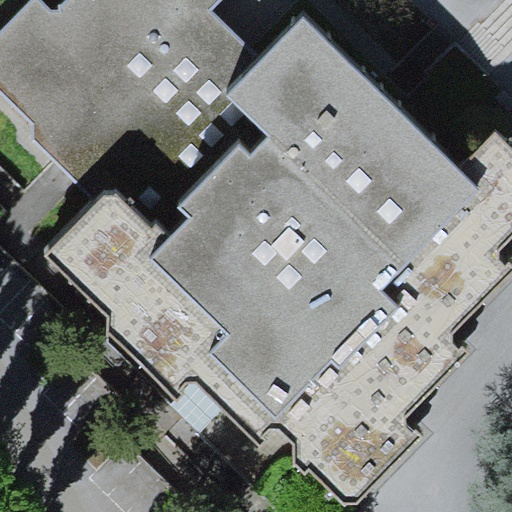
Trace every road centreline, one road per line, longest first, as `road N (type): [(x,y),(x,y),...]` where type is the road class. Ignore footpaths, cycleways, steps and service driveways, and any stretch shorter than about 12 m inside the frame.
road 1 (unknown): [(489,0),(511,28),(511,340),(382,511)]
road 2 (residential): [(0,407),(59,511)]
